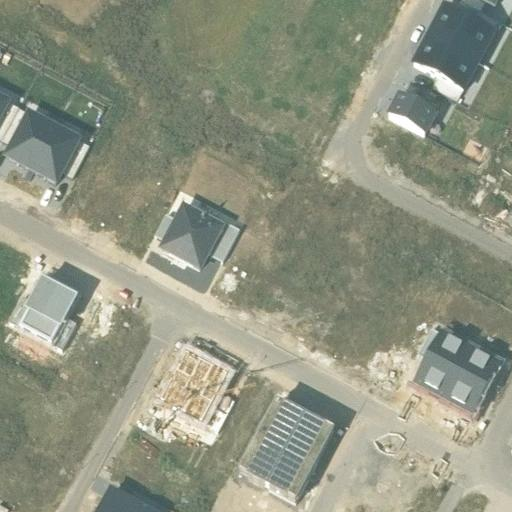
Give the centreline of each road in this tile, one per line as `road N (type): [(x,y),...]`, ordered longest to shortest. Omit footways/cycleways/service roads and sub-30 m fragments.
road 1 (residential): [(371,410),(0,211)]
road 2 (residential): [(511,257),(341,163),(425,0)]
road 3 (residential): [(478,466),(371,410)]
